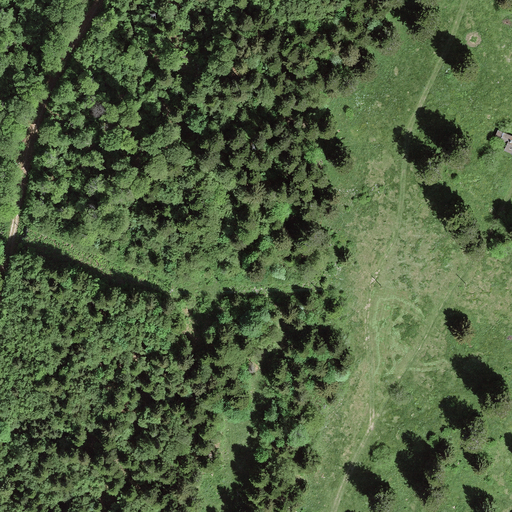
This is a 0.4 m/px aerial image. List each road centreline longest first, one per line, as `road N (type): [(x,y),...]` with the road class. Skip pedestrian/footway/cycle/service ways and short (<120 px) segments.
road 1 (track): [(371,425),(372,290),(401,223),(412,131),(473,0)]
road 2 (track): [(96,0),(41,103),(0,291)]
